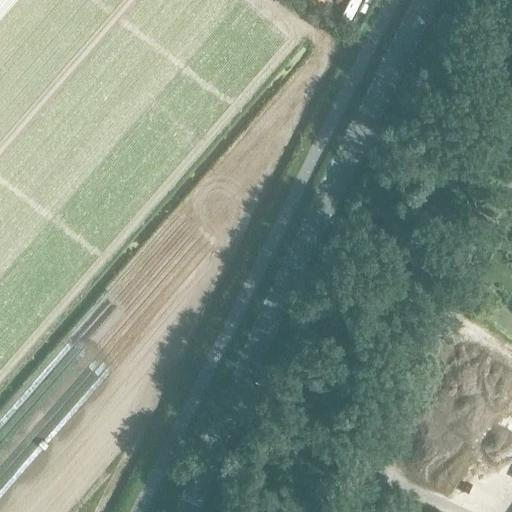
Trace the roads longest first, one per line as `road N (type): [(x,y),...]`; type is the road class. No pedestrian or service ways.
road 1 (tertiary): [(188,511),(267,314),(424,0)]
road 2 (unclassified): [(511,176),(355,511)]
